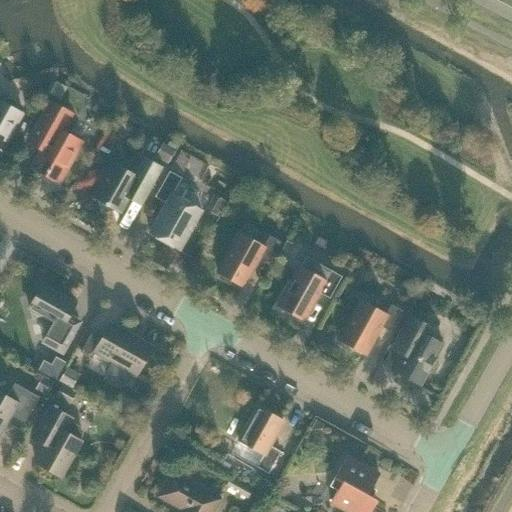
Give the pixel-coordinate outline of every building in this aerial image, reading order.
[(0,152),(2,153),(24,114),(16,109),(17,108),(16,104),(9,100),(5,101),(4,103),(0,100),(0,152)] [(50,102),(27,143),(41,150),(31,168),(59,184),(82,143),(62,132),(72,114),(50,102)] [(167,164),(175,150),(162,142),(154,156),(167,164)] [(183,170),(189,160),(177,153),(171,164),(183,170)] [(98,200),(100,207),(105,206),(106,207),(109,206),(121,213),(129,199),(136,186),(148,193),(162,169),(141,157),(132,175),(111,163),(92,197),(98,200)] [(186,233),(189,234),(201,211),(172,195),(181,179),(169,172),(155,198),(166,204),(162,212),(159,217),(161,219),(152,235),(150,233),(150,234),(179,250),(178,249),(186,233)] [(214,194),(206,208),(218,215),(226,201),(214,194)] [(219,278),(229,284),(231,280),(243,287),(259,258),(269,264),(282,243),(270,236),(264,248),(240,234),(218,273),(221,275),(219,278)] [(286,240),(278,255),(285,258),(293,244),(286,240)] [(324,281),(300,268),(279,307),(304,320),(319,292),(330,298),(341,277),(330,271),(324,281)] [(75,304),(42,286),(33,302),(28,303),(32,319),(42,316),(54,323),(43,342),(62,353),(74,332),(63,326),(75,304)] [(385,315),(361,302),(340,341),(365,355),(381,327),(391,332),(403,311),(391,305),(385,315)] [(428,372),(431,374),(434,373),(438,365),(438,361),(435,360),(443,345),(428,337),(433,329),(410,316),(391,349),(403,356),(395,372),(420,386),(428,372)] [(81,352),(92,359),(95,353),(135,376),(152,347),(110,324),(106,334),(104,337),(93,331),(81,352)] [(59,381),(71,388),(78,374),(66,368),(59,381)] [(55,382),(43,376),(39,382),(42,391),(48,394),(55,382)] [(148,401),(155,389),(140,381),(134,393),(148,401)] [(0,433),(10,416),(25,424),(39,398),(15,384),(7,398),(0,394),(0,433)] [(55,397),(69,405),(75,393),(60,386),(55,397)] [(64,414),(50,406),(36,432),(49,439),(44,448),(36,463),(61,477),(81,442),(79,441),(82,435),(82,431),(80,428),(69,422),(67,425),(60,421),(64,414)] [(258,407),(239,442),(263,455),(256,467),(268,474),(280,452),(269,446),(283,421),(258,407)] [(323,425),(315,420),(310,430),(321,429),(323,425)] [(346,456),(329,487),(338,491),(331,503),(347,511),(370,511),(376,501),(368,496),(379,475),(346,456)] [(172,473),(159,497),(183,510),(182,511),(212,511),(219,500),(172,473)] [(229,478),(225,485),(246,497),(250,489),(229,478)]
